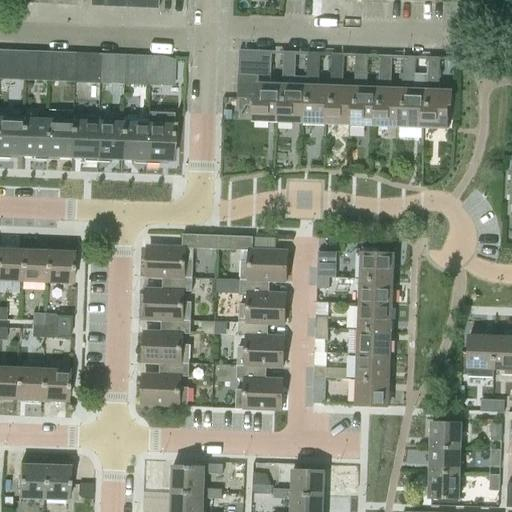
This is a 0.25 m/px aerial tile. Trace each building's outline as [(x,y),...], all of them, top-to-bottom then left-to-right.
[(112,0),(112,8),(123,8),(123,0),(112,0)] [(123,0),(123,8),(134,9),(134,0),(123,0)] [(134,0),(134,9),(145,9),(145,0),(134,0)] [(145,0),(145,9),(157,10),(157,0),(145,0)] [(0,50),(0,79),(10,80),(11,51),(0,50)] [(239,51),(239,62),(259,63),(260,52),(239,51)] [(36,81),(48,81),(50,53),(37,52),(36,81)] [(258,98),(254,98),(253,121),(278,122),(278,99),(282,99),(282,84),(271,84),(272,54),(284,55),(284,52),(260,52),(259,63),(259,75),(258,87),(258,98)] [(278,99),(278,122),(302,122),(302,99),(306,99),(306,77),(295,77),(296,55),(307,55),(307,53),(284,52),(284,55),(282,84),(282,99),(278,99)] [(50,53),(48,81),(73,82),(75,54),(50,53)] [(302,99),(302,122),(326,123),(326,100),(330,100),(331,85),(319,85),(320,55),(332,56),(332,54),(307,53),(307,55),(306,77),(306,99),(302,99)] [(75,54),(73,82),(98,83),(99,55),(75,54)] [(326,100),(326,123),(350,124),(350,101),(354,101),(354,87),(343,86),(344,56),(355,57),(355,55),(332,54),(332,56),(331,85),(330,100),(326,100)] [(99,55),(98,83),(111,84),(112,55),(99,55)] [(124,55),(123,84),(148,85),(149,56),(124,55)] [(350,101),(350,124),(374,125),(375,102),(377,102),(377,87),(367,87),(369,58),(379,58),(379,56),(355,55),(355,57),(354,87),(354,101),(350,101)] [(149,56),(148,85),(160,85),(161,57),(149,56)] [(375,102),(374,125),(398,126),(399,103),(402,103),(403,89),(391,88),(392,58),(404,59),(404,57),(379,56),(379,58),(380,58),(379,88),(377,87),(377,102),(375,102)] [(399,103),(398,126),(422,127),(423,103),(426,103),(427,75),(416,74),(416,59),(428,60),(428,57),(404,57),(404,59),(403,89),(402,103),(399,103)] [(423,103),(422,127),(447,127),(448,106),(451,106),(452,92),(440,91),(441,58),(428,57),(428,60),(427,75),(426,103),(423,103)] [(239,62),(239,74),(259,75),(259,63),(239,62)] [(239,74),(238,86),(258,87),(259,75),(239,74)] [(238,86),(238,97),(254,98),(258,98),(258,87),(238,86)] [(147,119),(145,164),(157,164),(157,160),(171,161),(172,125),(174,126),(174,123),(172,123),(173,113),(148,112),(147,119)] [(0,113),(0,158),(7,159),(7,155),(20,155),(22,120),(8,119),(8,114),(0,113)] [(22,120),(20,155),(32,155),(32,160),(45,160),(47,115),(36,115),(35,120),(22,120)] [(47,115),(45,160),(57,161),(57,156),(70,157),(72,122),(57,121),(58,116),(47,115)] [(72,122),(70,157),(83,157),(83,161),(95,162),(96,117),(86,117),(86,122),(72,122)] [(96,117),(95,162),(108,162),(108,158),(120,159),(122,118),(96,117)] [(122,118),(120,159),(133,159),(133,163),(145,164),(147,119),(122,118)] [(146,277),(162,278),(162,277),(193,278),(193,249),(218,250),(218,236),(184,234),(183,247),(154,246),(147,252),(146,277)] [(242,261),(241,280),(271,281),(287,282),(288,260),(279,250),(254,249),(254,237),(218,236),(218,250),(250,251),(249,262),(242,261)] [(0,248),(0,280),(21,282),(22,250),(0,248)] [(22,250),(21,282),(46,283),(47,251),(22,250)] [(47,251),(46,283),(72,284),(73,252),(47,251)] [(361,253),(360,279),(393,279),(394,254),(361,253)] [(318,266),(318,277),(330,278),(330,266),(318,266)] [(145,320),(161,321),(161,319),(191,320),(192,302),(184,302),(184,292),(192,292),(193,278),(162,277),(162,278),(162,289),(154,289),(145,298),(145,320)] [(318,277),(318,288),(329,289),(330,278),(318,277)] [(360,279),(359,304),(392,305),(393,279),(360,279)] [(240,304),(240,322),(269,323),(269,325),(285,325),(286,302),(277,293),(270,293),(271,281),(241,280),(241,293),(248,294),(248,304),(240,304)] [(359,304),(359,330),(392,331),(392,305),(359,304)] [(33,315),(32,322),(32,326),(44,326),(44,315),(33,315)] [(44,315),(44,326),(55,327),(56,317),(56,316),(44,315)] [(316,316),(316,329),(328,329),(328,317),(316,316)] [(55,327),(55,337),(69,338),(70,318),(56,317),(55,327)] [(143,363),(160,364),(160,362),(190,363),(191,345),(182,345),(183,333),(191,333),(191,320),(161,319),(161,321),(161,332),(153,332),(144,342),(143,363)] [(239,347),(238,365),(268,366),(267,369),(284,369),(285,346),(276,337),(269,337),(269,325),(269,323),(240,322),(239,336),(247,336),(247,347),(239,347)] [(32,338),(44,338),(44,326),(32,326),(32,338)] [(44,326),(44,338),(55,339),(55,337),(55,327),(44,326)] [(316,329),(316,339),(327,340),(328,329),(316,329)] [(359,330),(358,354),(391,355),(392,331),(359,330)] [(468,368),(494,369),(495,336),(469,336),(468,368)] [(511,336),(495,336),(494,369),(511,370),(511,336)] [(358,354),(357,379),(390,380),(391,355),(358,354)] [(190,377),(190,363),(160,362),(160,364),(159,376),(152,375),(143,384),(142,406),(189,408),(189,388),(181,388),(182,377),(190,377)] [(267,380),(267,369),(268,366),(238,365),(237,379),(246,379),(245,390),(237,390),(237,409),(282,411),(283,389),(275,380),(267,380)] [(314,366),(314,379),(326,379),(326,367),(314,366)] [(0,368),(0,399),(16,400),(17,369),(0,368)] [(17,369),(16,400),(41,401),(43,370),(17,369)] [(43,370),(41,401),(67,402),(68,371),(43,370)] [(314,379),(313,404),(325,404),(326,379),(314,379)] [(357,379),(356,405),(389,406),(390,380),(357,379)] [(482,400),(482,412),(493,412),(493,400),(482,400)] [(493,400),(493,412),(505,413),(505,401),(493,400)] [(432,422),(431,447),(462,449),(463,423),(432,422)] [(492,440),(502,441),(503,425),(493,424),(492,440)] [(431,447),(430,473),(461,474),(462,449),(431,447)] [(492,466),(501,466),(501,450),(492,450),(492,466)] [(17,497),(42,498),(42,465),(18,464),(17,497)] [(42,465),(42,498),(67,499),(68,466),(42,465)] [(173,466),(172,492),(205,493),(205,489),(206,474),(223,474),(223,466),(204,465),(204,468),(173,466)] [(274,498),(292,499),(292,493),(324,494),(325,471),(293,470),(292,488),(275,488),(274,498)] [(460,498),(461,474),(430,473),(430,497),(460,498)] [(491,491),(500,491),(501,475),(491,475),(491,491)] [(172,492),(171,511),(204,511),(205,498),(222,499),(222,489),(205,489),(205,493),(172,492)] [(323,511),(324,494),(292,493),(292,499),(291,511),(323,511)]
